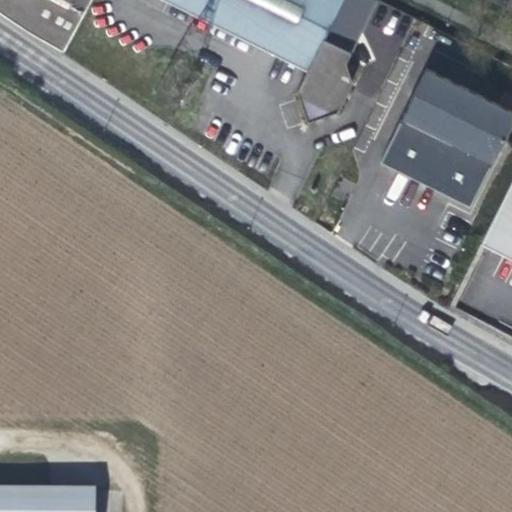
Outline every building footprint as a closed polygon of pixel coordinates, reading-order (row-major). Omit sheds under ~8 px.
[(0,0),(0,12),(60,53),(87,0),(0,0)] [(161,0),(269,54),(295,0),(161,0)] [(295,0),(269,54),(301,70),(291,89),(304,119),(332,109),(346,81),(339,61),(344,51),(317,38),(336,0),(295,0)] [(419,69),(374,161),(464,205),(509,112),(419,69)] [(511,182),(482,246),(511,259),(511,182)] [(0,511),(92,511),(93,492),(0,491),(0,511)]
